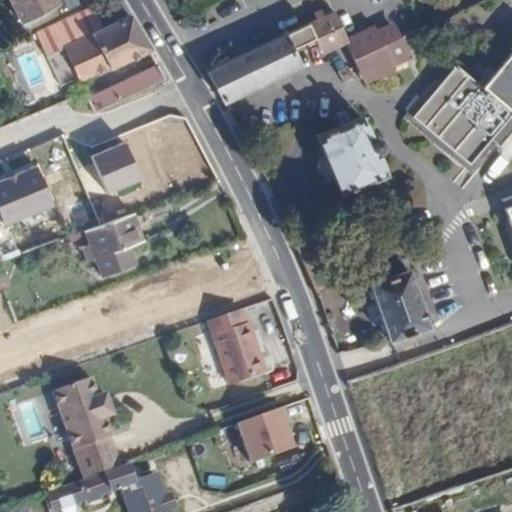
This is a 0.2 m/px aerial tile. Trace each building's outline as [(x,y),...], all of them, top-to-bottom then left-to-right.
[(58,5),(55,0),(6,0),(19,26),(58,5)] [(75,78),(77,84),(147,50),(127,16),(100,28),(90,8),(34,33),(58,85),(75,78)] [(206,75),(222,104),(297,68),(289,52),(314,40),(319,50),(344,38),(337,25),(332,14),(206,75)] [(353,59),(391,41),(385,28),(374,33),(372,29),(345,41),(346,43),(353,59)] [(391,41),(353,59),(363,83),(392,69),(389,59),(405,51),(399,37),(391,41)] [(344,38),(319,50),(322,55),(346,43),(345,41),(344,38)] [(511,51),(481,88),(453,66),(438,84),(410,118),(468,166),(489,141),(494,145),(497,148),(511,130),(511,51)] [(125,81),(131,94),(164,78),(156,66),(125,81)] [(410,118),(438,84),(433,80),(401,119),(468,176),(494,145),(489,141),(468,166),(410,118)] [(102,96),(106,107),(131,94),(125,81),(109,88),(108,92),(102,96)] [(340,127),(348,124),(343,113),(336,116),(340,127)] [(359,120),(348,124),(340,127),(315,137),(339,195),(382,177),(374,156),(378,153),(380,148),(378,142),(373,139),(368,140),(359,120)] [(122,138),(89,153),(106,193),(137,177),(122,138)] [(32,163),(0,178),(0,220),(2,225),(53,204),(32,163)] [(511,206),(503,210),(511,235),(511,206)] [(129,214),(86,230),(88,237),(91,245),(83,248),(88,262),(96,260),(102,277),(136,264),(129,245),(139,242),(129,214)] [(88,237),(86,230),(61,239),(63,246),(88,237)] [(401,272),(397,260),(365,273),(370,284),(401,272)] [(404,272),(401,272),(370,284),(367,286),(387,342),(424,329),(404,272)] [(231,314),(207,322),(229,386),(265,374),(248,324),(245,325),(240,311),(231,314)] [(90,378),(51,392),(83,479),(118,467),(108,438),(110,438),(104,419),(108,417),(100,396),(96,397),(90,378)] [(277,410),(234,425),(249,465),(292,450),(277,410)] [(132,482),(125,465),(78,482),(83,497),(86,504),(96,499),(96,497),(120,488),(129,511),(165,511),(152,475),(132,482)] [(83,497),(78,482),(50,492),(56,507),(83,497)]
